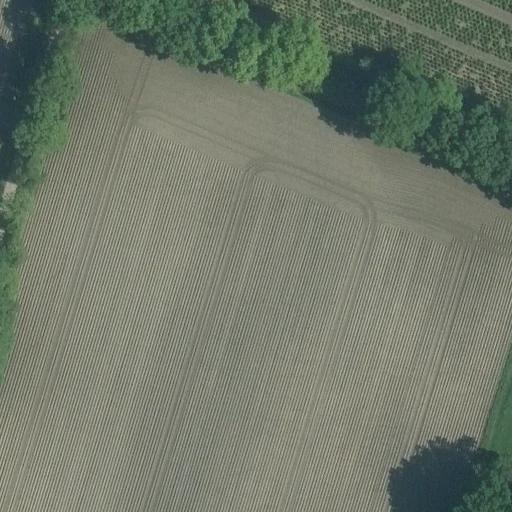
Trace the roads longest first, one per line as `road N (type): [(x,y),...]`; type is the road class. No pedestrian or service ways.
road 1 (track): [(137,0),(511,155)]
road 2 (track): [(0,219),(64,0)]
